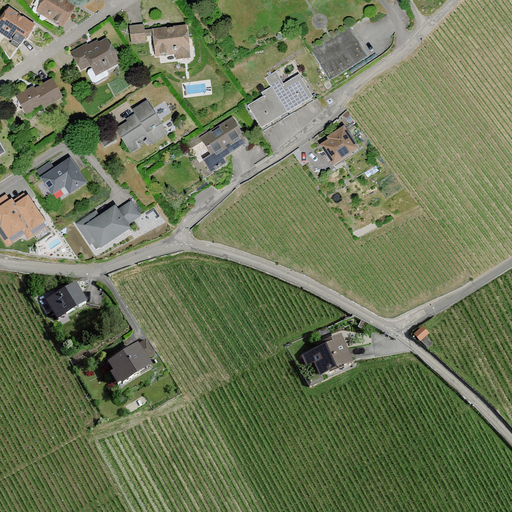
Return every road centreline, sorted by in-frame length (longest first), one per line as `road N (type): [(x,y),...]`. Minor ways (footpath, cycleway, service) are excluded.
road 1 (residential): [(180,244),(187,226),(232,184),(325,122),(454,0)]
road 2 (residential): [(396,332),(267,266),(180,244)]
road 3 (residential): [(180,244),(98,271),(0,263)]
road 4 (residential): [(511,436),(396,332)]
road 5 (residential): [(0,84),(125,0)]
road 6 (residential): [(396,332),(511,264)]
